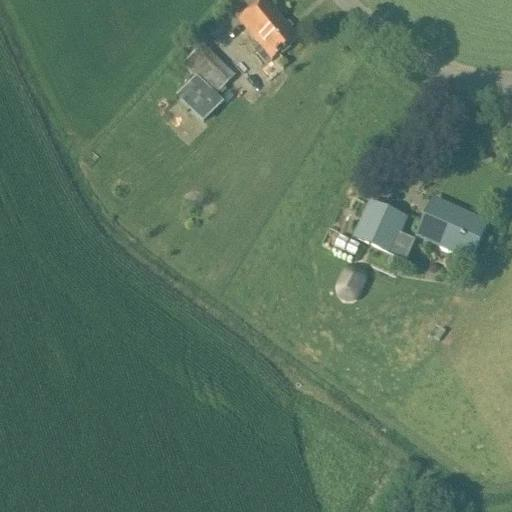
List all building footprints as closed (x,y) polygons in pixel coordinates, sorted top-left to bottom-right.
[(265,65),(271,61),(298,39),(266,0),(240,22),(259,46),(253,51),(265,65)] [(235,77),(203,46),(172,78),(185,91),(177,99),(202,124),(223,103),(216,96),(235,77)] [(433,200),(417,237),(471,262),(487,225),(433,200)] [(408,220),(369,203),(353,241),(391,258),(408,220)] [(340,287),(362,293),(367,273),(345,267),(340,287)]
